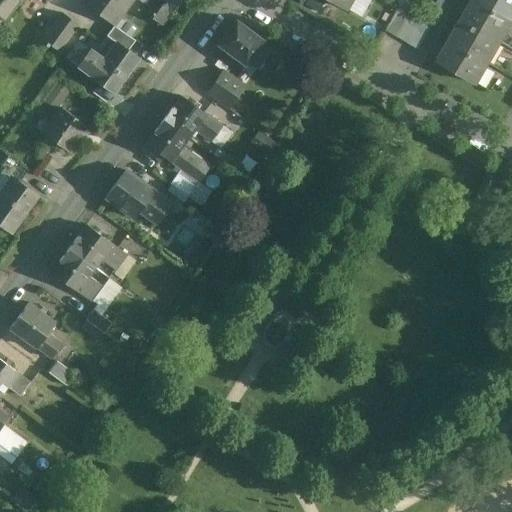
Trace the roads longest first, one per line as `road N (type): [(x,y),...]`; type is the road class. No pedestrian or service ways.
road 1 (residential): [(220,0),(0,310)]
road 2 (residential): [(256,0),(511,161)]
